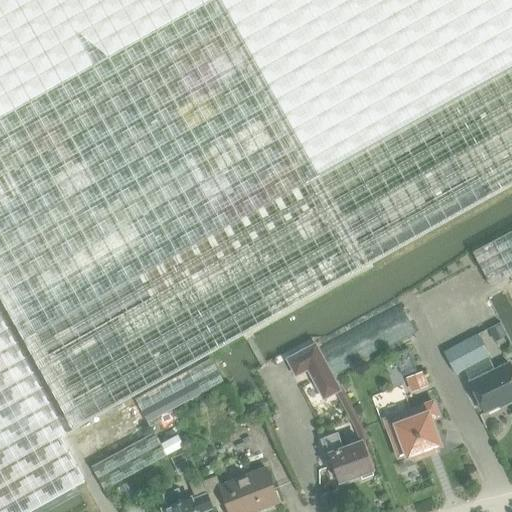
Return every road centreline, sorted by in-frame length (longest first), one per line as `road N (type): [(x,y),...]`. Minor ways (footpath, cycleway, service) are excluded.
road 1 (unknown): [(0,325),(104,511)]
road 2 (unknown): [(330,511),(260,368)]
